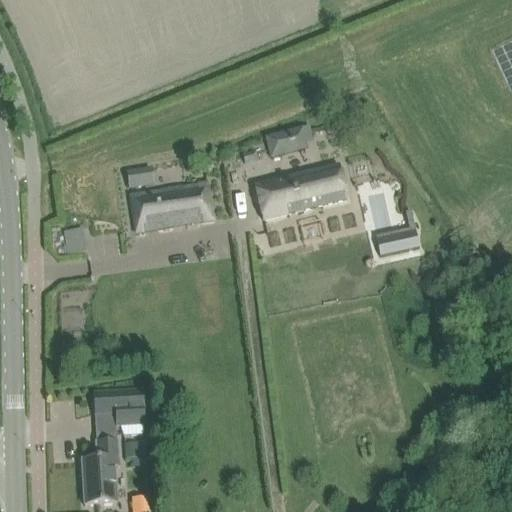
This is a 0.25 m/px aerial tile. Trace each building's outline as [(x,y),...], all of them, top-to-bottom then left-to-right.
[(305,144),(312,142),(308,126),(264,138),(269,159),(307,149),(305,144)] [(254,154),(242,157),(244,165),(256,162),(254,154)] [(254,189),(262,223),(346,202),(338,169),(254,189)] [(149,170),(126,173),(129,190),(152,187),(149,170)] [(213,222),(206,185),(129,198),(135,235),(213,222)] [(61,230),(65,255),(83,253),(80,228),(61,230)] [(414,233),(375,242),(379,258),(418,249),(414,233)] [(93,397),(94,417),(115,416),(115,429),(144,427),(142,394),(93,397)] [(114,462),(118,462),(117,443),(96,444),(97,462),(81,462),(84,508),(116,506),(114,462)] [(136,445),(124,446),(124,459),(137,458),(136,445)]
